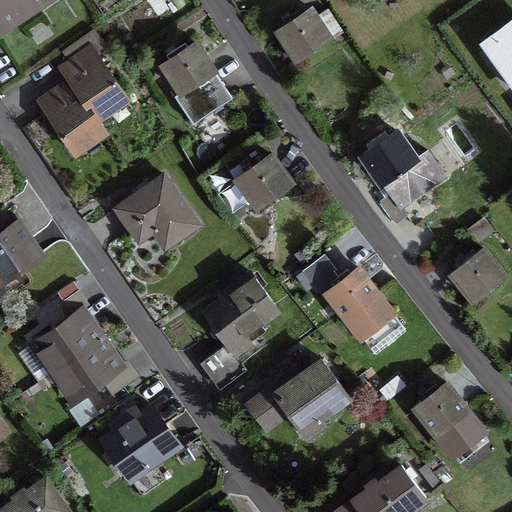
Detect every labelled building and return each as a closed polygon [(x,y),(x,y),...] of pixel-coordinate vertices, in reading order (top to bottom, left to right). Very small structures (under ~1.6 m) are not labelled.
[(0,0),(0,29),(43,0),(0,0)] [(284,27),(276,32),(295,60),(311,51),(310,50),(328,38),(309,10),(301,15),(298,11),(281,23),(284,27)] [(511,23),(484,43),(511,82),(511,23)] [(192,125),(231,99),(194,44),(186,49),(183,45),(166,56),(169,60),(161,65),(179,93),(173,97),(192,125)] [(125,98),(89,46),(65,63),(73,75),(67,79),(103,131),(104,131),(95,119),(125,98)] [(36,100),(72,153),(103,131),(67,79),(66,80),(74,92),(69,96),(61,83),(36,100)] [(378,202),(395,225),(406,217),(399,207),(443,176),(426,152),(414,160),(394,132),(386,138),(383,134),(366,146),(369,150),(361,155),(389,195),(378,202)] [(271,198),(271,197),(289,184),(269,156),(261,161),(258,157),(242,169),(238,164),(227,172),(234,181),(236,179),(256,208),(271,198)] [(196,225),(162,176),(115,208),(130,230),(144,221),(163,248),(196,225)] [(0,283),(40,256),(16,221),(4,229),(0,223),(0,283)] [(458,268),(450,274),(472,301),(474,299),(475,300),(503,277),(481,249),(474,255),(471,251),(455,264),(458,268)] [(360,338),(391,314),(356,269),(349,274),(346,270),(329,283),(332,287),(325,293),(360,338)] [(276,310),(249,274),(235,284),(239,289),(204,314),(235,357),(251,346),(243,334),(276,310)] [(120,367),(103,343),(97,334),(80,310),(31,344),(71,402),(120,367)] [(363,373),(373,386),(393,370),(383,357),(363,373)] [(320,361),(302,374),(299,370),(287,379),(286,377),(246,406),(256,419),(279,402),(305,437),(323,424),(319,418),(347,397),(320,361)] [(451,457),(482,432),(445,384),(437,389),(434,385),(418,398),(421,402),(413,408),(451,457)] [(128,479),(178,445),(151,407),(139,415),(135,410),(122,419),(126,424),(102,441),(128,479)] [(405,511),(424,498),(400,466),(378,483),(375,480),(365,487),(366,490),(337,511),(405,511)] [(25,491),(22,489),(12,496),(13,500),(0,509),(0,511),(65,511),(67,511),(44,478),(25,491)]
